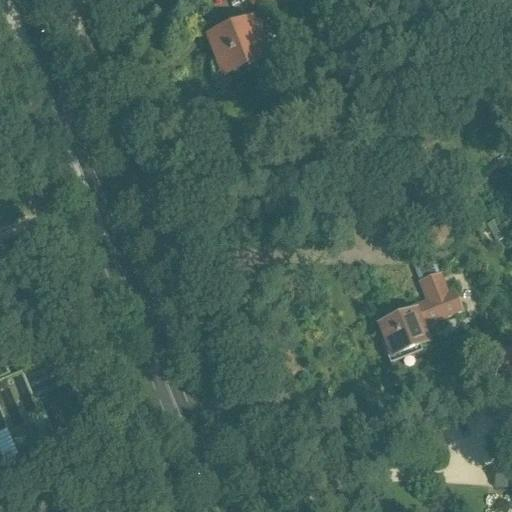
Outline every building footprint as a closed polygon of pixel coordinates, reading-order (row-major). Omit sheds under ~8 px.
[(247,0),(251,9),(274,0),(247,0)] [(219,79),(224,78),(264,63),(254,38),(262,35),(257,22),(209,41),(217,61),(213,64),(211,68),(211,73),(214,77),(219,79)] [(419,285),(426,304),(401,314),(402,314),(402,316),(399,317),(391,320),(392,322),(393,325),(390,326),(384,329),(389,341),(384,343),(388,354),(390,360),(421,348),(429,345),(425,336),(423,329),(462,314),(453,293),(449,295),(441,276),(419,285)] [(11,380),(0,354),(0,415),(19,460),(56,444),(39,402),(34,404),(22,376),(11,380)] [(511,473),(495,473),(495,488),(511,488),(511,473)]
